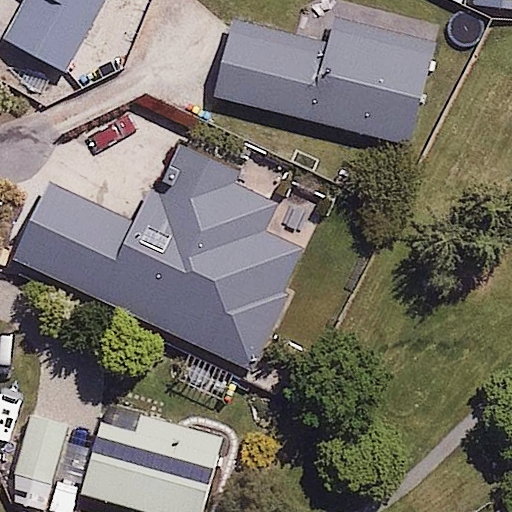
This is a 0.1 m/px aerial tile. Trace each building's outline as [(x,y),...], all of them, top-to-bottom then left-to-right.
[(105,0),(29,0),(9,41),(71,71),(105,0)] [(434,25),(325,1),(316,41),(239,24),(222,99),(409,139),(434,25)] [(241,167),(184,139),(145,218),(53,174),(14,253),(249,366),(307,246),(264,226),(276,201),(234,181),(241,167)] [(71,422),(32,411),(15,466),(55,478),(71,422)] [(199,511),(222,436),(141,413),(137,426),(103,417),(83,486),(172,511),(199,511)]
